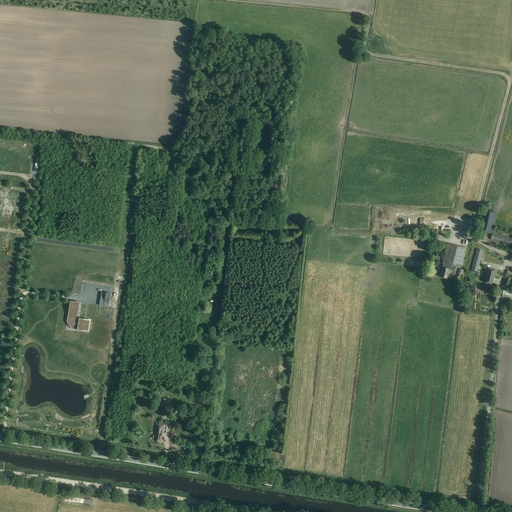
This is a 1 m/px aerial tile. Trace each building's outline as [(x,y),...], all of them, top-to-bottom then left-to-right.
[(491,234),(497,212),(492,211),(494,204),(484,201),(482,209),(484,209),(477,235),(486,238),(487,233),(491,234)] [(511,245),(511,238),(493,233),(491,240),(511,245)] [(460,267),(465,248),(447,244),(442,263),(444,264),(443,268),(442,268),(440,277),(448,279),(450,270),(455,271),(456,266),(460,267)] [(478,272),(483,250),(477,248),(471,271),(478,272)] [(495,278),(497,270),(487,267),(485,278),(484,282),(485,283),(488,284),(488,283),(492,284),(494,278),(495,278)] [(102,304),(102,306),(104,306),(108,307),(109,305),(109,302),(110,294),(106,293),(105,302),(102,301),(102,304)] [(71,301),(67,319),(70,319),(69,324),(78,325),(78,326),(77,327),(77,330),(81,330),(85,331),(88,332),(88,331),(90,320),(79,318),(77,318),(80,302),(79,302),(76,302),(71,301)] [(163,434),(165,424),(156,423),(155,435),(155,442),(162,443),(163,435),(162,435),(162,434),(163,434)]
